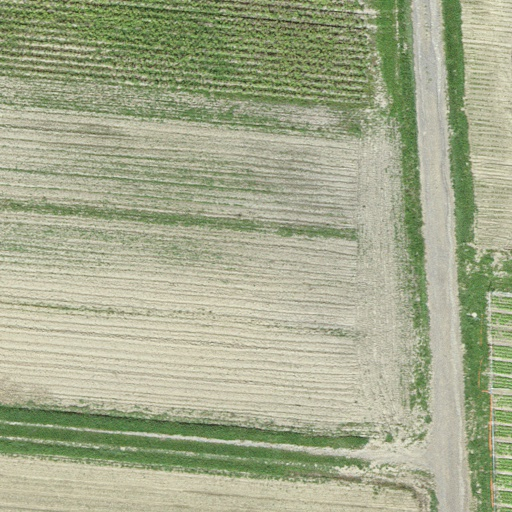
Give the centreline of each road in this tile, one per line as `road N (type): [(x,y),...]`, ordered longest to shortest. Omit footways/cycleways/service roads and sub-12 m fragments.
road 1 (track): [(429,0),(452,511)]
road 2 (track): [(450,466),(0,425)]
